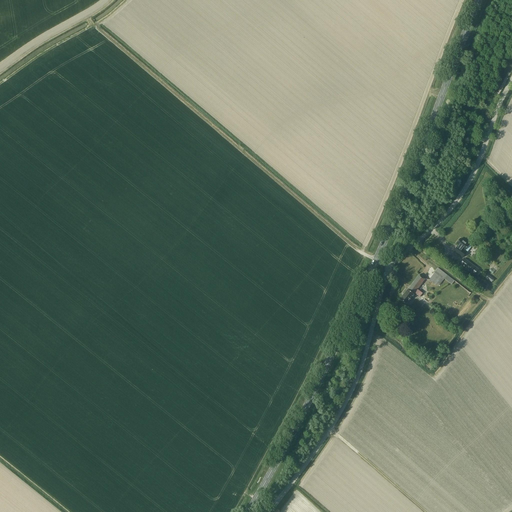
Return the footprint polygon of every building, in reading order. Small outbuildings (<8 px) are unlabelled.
[(458,255),(462,258),(466,253),(464,252),(464,251),(465,251),(469,246),(466,244),(460,240),(456,245),(458,246),(453,252),(458,255)] [(463,260),(460,264),(474,275),(479,269),(469,262),(468,263),(463,260)] [(435,286),(436,284),(438,286),(444,279),(451,284),(453,281),(438,268),(428,280),(435,286)] [(487,274),(486,274),(484,276),(485,277),(491,282),(494,279),(487,274)] [(425,279),(419,275),(407,290),(399,300),(405,305),(413,295),(414,293),(420,297),(422,294),(417,290),(425,279)]
